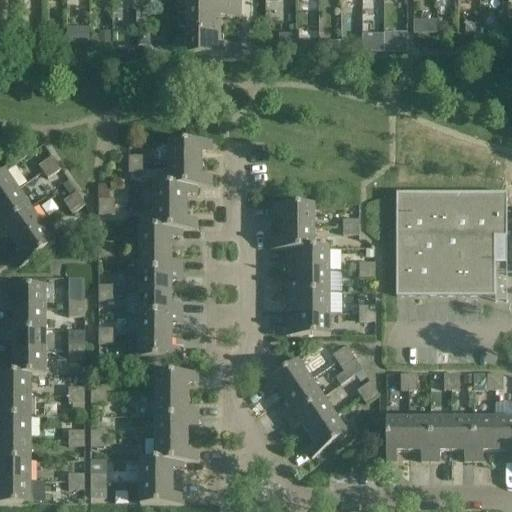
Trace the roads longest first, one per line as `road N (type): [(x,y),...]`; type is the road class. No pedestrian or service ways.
road 1 (residential): [(255,443),(232,410),(231,372),(247,351),(246,236),(233,213),(231,150)]
road 2 (residential): [(511,510),(503,496),(293,497)]
